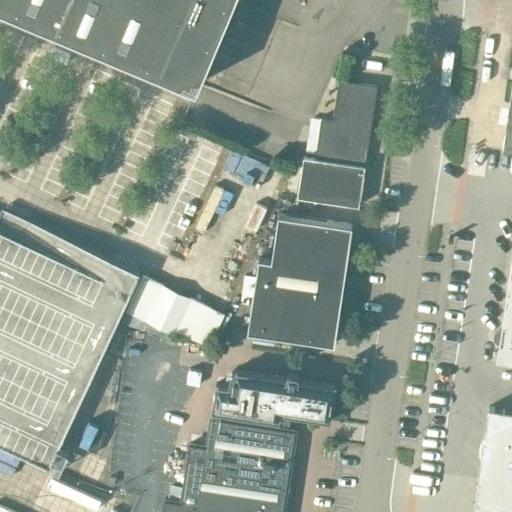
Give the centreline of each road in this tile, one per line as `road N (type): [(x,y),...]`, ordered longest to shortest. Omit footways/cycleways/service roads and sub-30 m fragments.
road 1 (unclassified): [(368,511),(445,0)]
road 2 (unknown): [(114,266),(0,213)]
